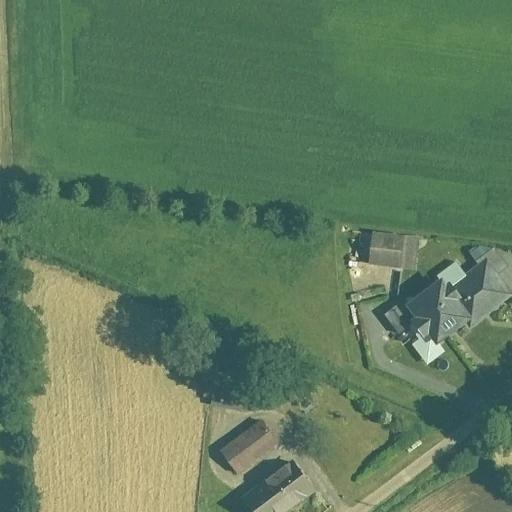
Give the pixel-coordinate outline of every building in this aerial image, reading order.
[(431,243),(372,237),(369,271),(428,277),(431,243)] [(444,287),(406,314),(415,327),(411,330),(423,348),(428,344),(436,354),(471,329),(472,330),(511,300),(511,299),(486,263),(448,291),(444,287)] [(243,378),(213,373),(207,405),(237,410),(243,378)] [(259,429),(220,459),(236,479),(275,449),(259,429)] [(237,480),(245,490),(234,499),(237,502),(288,461),(280,451),(263,464),(261,461),(237,480)] [(242,506),(245,511),(302,511),(317,503),(297,472),(242,506)]
